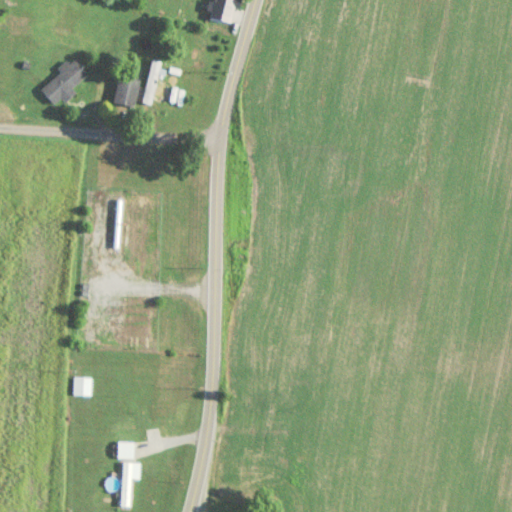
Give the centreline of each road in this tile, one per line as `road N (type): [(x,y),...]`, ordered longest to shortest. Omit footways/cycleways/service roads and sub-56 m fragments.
road 1 (secondary): [(191,511),(205,407),(211,146),(253,0)]
road 2 (residential): [(211,146),(0,133)]
